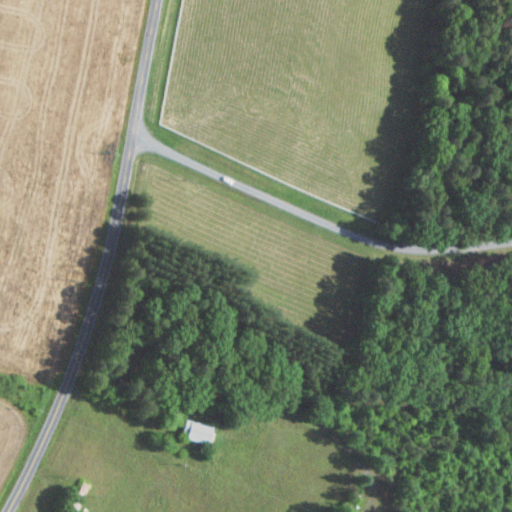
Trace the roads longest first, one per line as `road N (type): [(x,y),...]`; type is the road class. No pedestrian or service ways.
road 1 (residential): [(2,511),(65,384),(102,269),(149,0)]
road 2 (residential): [(125,136),(359,242),(416,252),(511,241)]
